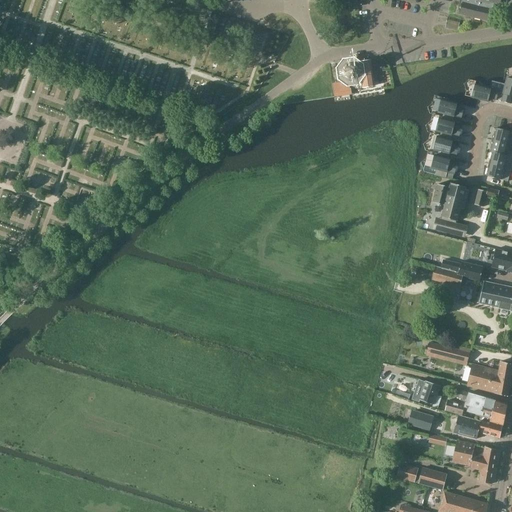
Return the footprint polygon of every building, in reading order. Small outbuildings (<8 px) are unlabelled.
[(463,0),(461,7),(460,8),(461,9),(460,14),(489,21),(490,16),(492,15),(491,14),(493,3),(500,5),(501,0),(463,0)] [(135,11),(116,5),(115,10),(113,15),(131,21),(133,16),(135,11)] [(458,32),(461,19),(448,16),(445,28),(458,32)] [(354,64),(353,63),(346,64),(342,70),(343,77),(349,81),(350,81),(349,82),(349,88),(352,90),(375,86),(371,61),(359,62),(359,63),(354,64)] [(506,84),(503,93),(501,101),(501,102),(511,104),(511,100),(511,79),(507,78),(506,84)] [(497,100),(501,101),(503,93),(499,92),(499,91),(475,84),(472,97),(472,98),(478,99),(490,102),(490,99),(497,101),(497,100)] [(444,114),(442,119),(453,122),(454,117),(462,119),(464,109),(458,107),(459,104),(449,101),(441,100),(440,106),(438,113),(444,114)] [(457,123),(453,122),(442,119),(439,118),(436,131),(441,133),(440,137),(451,140),(452,135),(459,137),(462,128),(456,126),(457,123)] [(494,136),(492,140),(511,145),(511,132),(496,128),(494,136)] [(439,151),(438,156),(448,159),(450,154),(457,156),(460,146),(454,145),(454,141),(451,140),(440,137),(437,137),(433,150),(439,151)] [(511,157),(511,155),(511,145),(492,140),(491,144),(492,145),(490,152),(493,153),(511,158),(511,157)] [(489,164),(511,170),(511,166),(511,158),(493,153),(491,160),(490,160),(489,164)] [(452,160),(448,159),(438,156),(434,155),(432,164),(431,168),(435,169),(433,175),(446,178),(447,173),(455,175),(457,165),(451,163),(452,160)] [(508,182),(511,170),(489,164),(488,168),(489,169),(487,176),(508,182)] [(450,187),(438,184),(433,202),(445,205),(442,217),(448,219),(447,222),(446,221),(443,231),(455,234),(458,225),(455,224),(456,221),(458,221),(461,209),(464,210),(470,190),(466,189),(467,187),(451,183),(450,187)] [(487,195),(498,198),(500,192),(489,189),(487,195)] [(487,192),(478,190),(474,205),(483,207),(487,192)] [(509,215),(499,212),(497,218),(508,221),(509,215)] [(511,253),(496,249),(492,267),(507,271),(507,272),(511,273),(511,253)] [(461,262),(459,273),(458,275),(463,277),(463,278),(480,282),(483,267),(461,262)] [(435,267),(432,280),(460,288),(463,278),(463,277),(458,275),(459,273),(435,267)] [(511,287),(484,281),(479,304),(510,310),(510,311),(511,311),(511,287)] [(427,353),(457,360),(459,350),(429,343),(427,353)] [(467,386),(508,396),(511,373),(511,364),(501,361),(498,374),(493,372),(494,369),(473,364),(467,386)] [(441,399),(438,398),(437,396),(440,386),(426,381),(420,400),(433,405),(433,407),(438,408),(442,397),(441,397),(441,399)] [(465,406),(463,410),(478,414),(478,416),(490,419),(490,422),(503,426),(507,404),(469,393),(459,390),(457,397),(467,400),(465,406)] [(411,395),(400,392),(398,396),(409,400),(411,395)] [(462,415),(463,410),(465,406),(448,401),(445,411),(462,415)] [(412,410),(408,424),(422,428),(421,430),(430,433),(434,419),(434,416),(412,410)] [(477,438),(479,432),(482,421),(459,415),(454,432),(477,438)] [(482,421),(479,432),(479,433),(486,435),(500,438),(503,426),(482,421)] [(447,439),(431,435),(429,443),(445,446),(447,439)] [(479,481),(492,484),(498,450),(485,447),(485,449),(475,447),(475,445),(457,441),(452,463),(470,466),(470,468),(481,470),(479,481)] [(395,475),(416,481),(418,475),(414,474),(416,466),(399,461),(395,475)] [(447,474),(422,468),(418,483),(442,490),(447,474)] [(445,492),(439,511),(486,511),(488,505),(445,492)]
